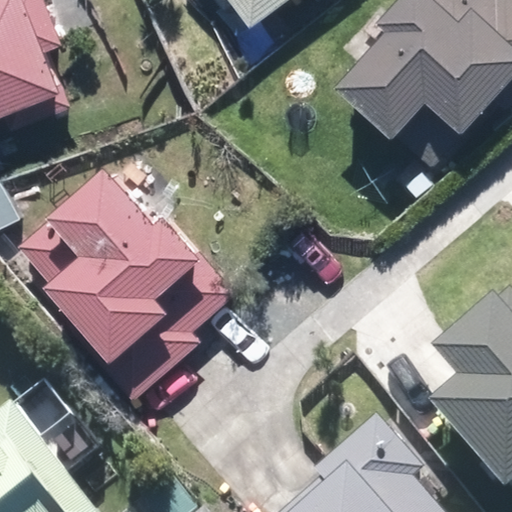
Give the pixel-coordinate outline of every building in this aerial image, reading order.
[(0,0),(0,118),(50,100),(33,55),(55,47),(36,0),(0,0)] [(213,0),(223,12),(227,9),(244,32),(286,0),(213,0)] [(511,0),(396,0),(374,28),(380,32),(327,96),(383,142),(388,137),(430,171),(502,85),(511,93),(511,0)] [(44,226),(17,249),(47,286),(43,289),(132,397),(197,345),(187,332),(231,296),(171,223),(152,239),(99,175),(41,222),(44,226)] [(511,305),(505,298),(427,365),(452,394),(420,422),(494,506),(511,490),(511,305)] [(0,511),(81,511),(11,420),(0,428),(0,511)] [(292,511),(428,511),(407,488),(414,481),(369,431),(315,478),(322,486),(292,511)] [(194,511),(169,482),(141,507),(145,511),(194,511)]
